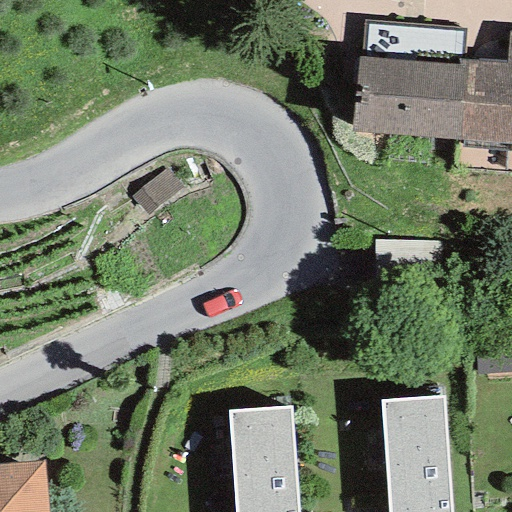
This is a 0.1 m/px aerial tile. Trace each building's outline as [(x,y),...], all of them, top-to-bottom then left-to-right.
[(358,57),(352,133),(511,144),(511,32),(509,32),(506,61),(463,59),(464,27),(363,20),(360,57),(358,57)] [(181,185),(166,167),(131,197),(146,215),(181,185)] [(435,242),(375,241),(375,280),(435,280),(435,242)] [(475,376),(511,372),(511,351),(474,355),(475,376)] [(449,511),(443,398),(381,401),(387,511),(449,511)] [(294,511),(288,407),(228,411),(234,511),(294,511)] [(46,511),(43,462),(0,465),(0,511),(46,511)]
